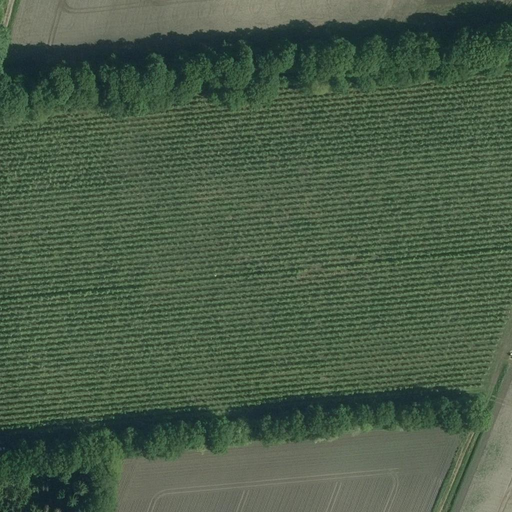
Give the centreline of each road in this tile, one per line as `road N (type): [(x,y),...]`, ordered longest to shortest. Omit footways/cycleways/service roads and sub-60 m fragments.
road 1 (track): [(0,95),(511,51)]
road 2 (track): [(511,336),(439,511)]
